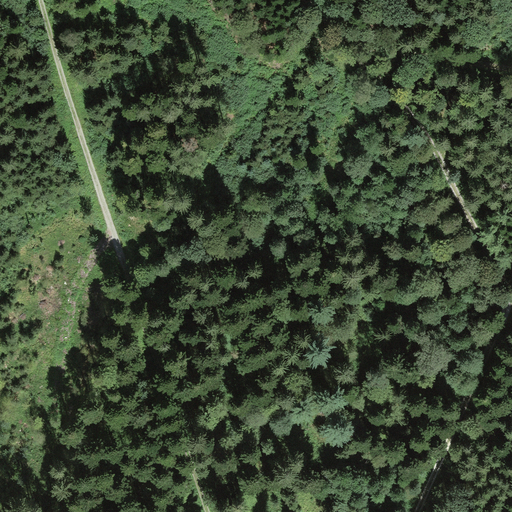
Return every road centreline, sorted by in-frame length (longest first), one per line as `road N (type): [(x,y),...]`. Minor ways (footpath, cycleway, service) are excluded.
road 1 (track): [(42,0),(91,162),(219,511)]
road 2 (track): [(511,303),(415,120),(304,0)]
road 3 (track): [(417,511),(500,320),(505,291)]
road 4 (track): [(511,69),(331,33)]
